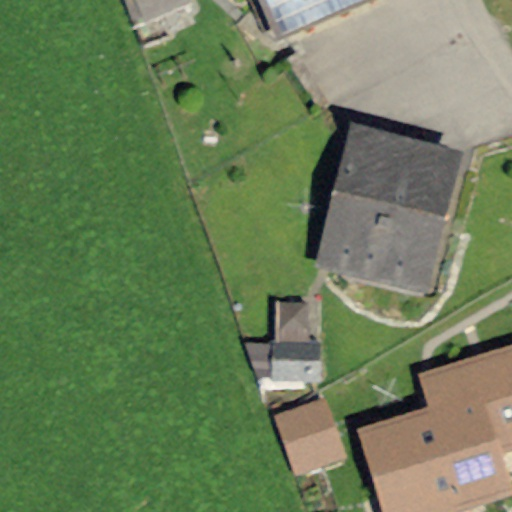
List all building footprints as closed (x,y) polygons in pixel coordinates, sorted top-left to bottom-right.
[(190,0),(126,0),(138,33),(195,8),(190,0)] [(252,0),(267,35),(352,0),(252,0)] [(461,158),(352,132),(322,259),(431,285),(461,158)] [(313,349),(311,301),(283,302),(285,350),(313,349)] [(511,442),(511,349),(428,376),(439,411),(367,433),(391,511),(452,511),(450,504),(510,485),(499,447),(511,442)] [(294,474),(346,458),(327,395),(274,411),(294,474)]
